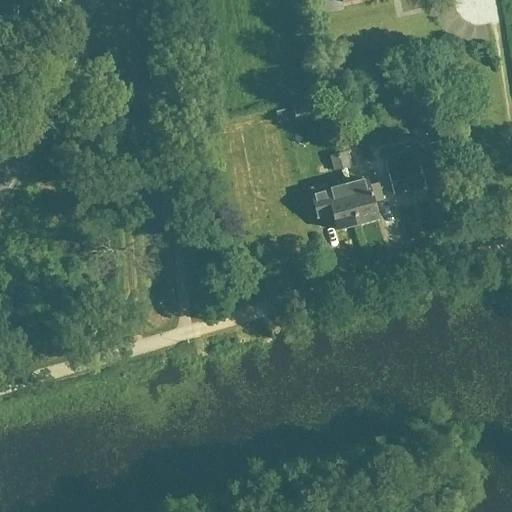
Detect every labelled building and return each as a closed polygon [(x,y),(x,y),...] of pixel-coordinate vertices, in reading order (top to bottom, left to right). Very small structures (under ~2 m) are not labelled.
[(292,103),(296,122),(327,115),(322,97),(292,103)] [(418,105),(422,120),(437,116),(434,101),(418,105)] [(244,138),(244,150),(260,150),(260,138),(244,138)] [(335,144),(342,171),(348,169),(344,154),(343,154),(342,151),(339,143),(335,144)] [(332,173),(342,171),(335,144),(337,152),(330,154),(331,157),(328,158),(332,173)] [(384,166),(392,196),(424,187),(415,157),(407,153),(388,158),(384,166)] [(346,187),(356,225),(378,220),(374,204),(382,202),(378,185),(369,187),(368,181),(346,187)] [(335,231),(356,225),(346,187),(325,192),(326,197),(317,200),(321,218),(331,216),(335,231)]
